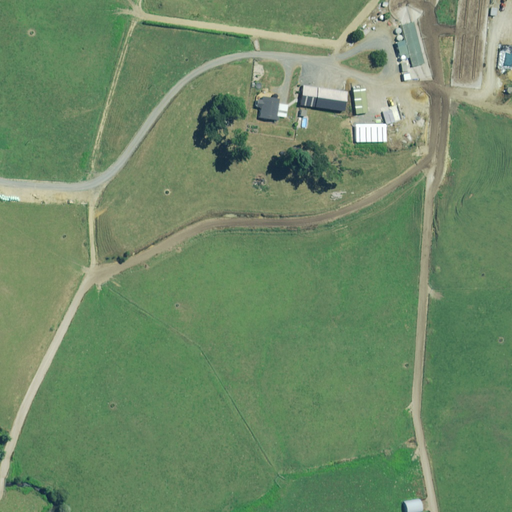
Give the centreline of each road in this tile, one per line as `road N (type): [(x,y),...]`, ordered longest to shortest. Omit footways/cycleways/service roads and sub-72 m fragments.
road 1 (track): [(431,511),(410,388),(421,23)]
road 2 (track): [(421,23),(326,62),(242,57),(211,66),(185,85),(118,172),(98,184),(0,182)]
